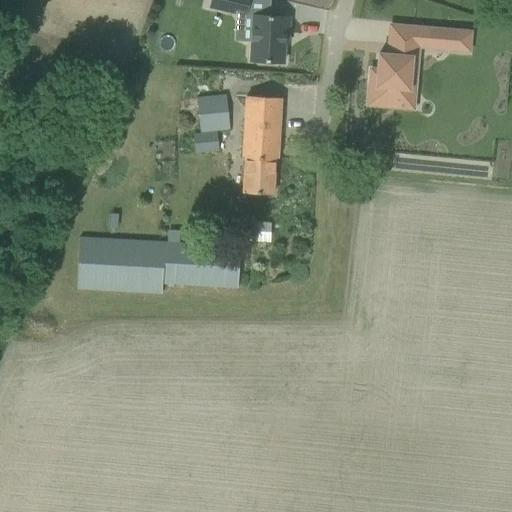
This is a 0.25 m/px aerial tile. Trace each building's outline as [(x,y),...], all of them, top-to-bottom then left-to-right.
[(211,0),(209,7),(245,15),(248,0),(211,0)] [(371,0),(369,8),(379,10),(381,0),(371,0)] [(250,48),(249,57),(251,58),(250,61),(283,63),(284,43),(284,33),(287,33),(288,18),(253,16),(251,47),(250,48)] [(413,27),(412,46),(419,47),(438,48),(440,31),(440,30),(413,27)] [(370,84),(368,105),(411,109),(415,71),(417,71),(418,57),(386,54),(379,54),(378,68),(376,84),(370,84)] [(225,95),(197,98),(200,132),(228,129),(225,95)] [(244,194),(273,195),(275,158),(278,159),(281,99),(246,97),(243,157),(246,157),(244,194)] [(216,132),(194,134),(196,153),(218,151),(216,132)] [(243,240),(268,241),(269,222),(244,221),(243,240)] [(162,284),(237,289),(240,247),(179,243),(180,231),(167,231),(167,242),(80,237),(77,289),(161,294),(162,284)]
